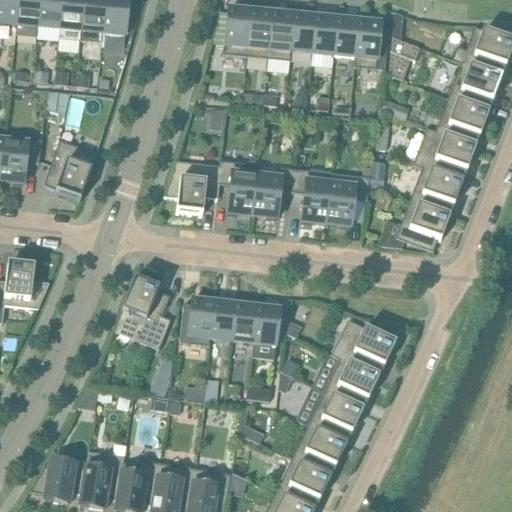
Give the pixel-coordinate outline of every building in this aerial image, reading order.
[(0,0),(0,26),(15,28),(17,0),(0,0)] [(37,31),(39,0),(17,0),(15,28),(14,38),(36,40),(37,31)] [(59,33),(61,0),(39,0),(37,31),(59,33)] [(79,44),(83,0),(61,0),(59,33),(58,42),(79,44)] [(83,0),(79,44),(101,46),(102,37),(105,0),(83,0)] [(105,0),(102,37),(124,39),(128,2),(105,0)] [(223,58),(245,60),(249,14),(227,12),(223,58)] [(271,16),(249,14),(245,60),(267,62),(271,16)] [(267,62),(288,65),(293,18),(271,16),(267,62)] [(315,20),(293,18),(288,65),(289,65),(290,55),(311,57),(315,20)] [(336,22),(315,20),(311,57),(333,59),(336,22)] [(333,59),(353,61),(352,71),(353,71),(358,24),(336,22),(333,59)] [(380,30),(380,27),(358,24),(353,71),(375,73),(376,70),(385,70),(389,31),(380,30)] [(391,41),(398,44),(400,29),(392,28),(391,41)] [(460,67),(500,83),(501,81),(498,80),(502,70),(504,71),(511,50),(511,45),(473,31),(464,55),(455,52),(451,64),(460,67)] [(414,65),(419,51),(398,44),(391,41),(389,56),(414,65)] [(447,102),(487,117),(488,116),(485,115),(489,104),(491,105),(500,83),(460,67),(447,102)] [(36,75),(35,85),(47,86),(48,76),(36,75)] [(14,84),(24,85),(25,77),(15,76),(14,84)] [(55,78),(54,88),(66,89),(67,79),(55,78)] [(87,91),(88,81),(76,80),(75,90),(87,91)] [(249,107),(262,108),(263,99),(250,97),(249,107)] [(264,99),(263,109),(275,110),(276,100),(264,99)] [(293,112),(305,113),(307,101),(295,100),(293,112)] [(327,115),(329,102),(316,101),(315,114),(327,115)] [(425,133),(474,152),(475,151),(472,150),(476,139),(478,140),(487,117),(447,102),(434,136),(425,133)] [(334,111),(333,120),(345,121),(346,112),(334,111)] [(223,115),(213,114),(212,126),(222,127),(223,115)] [(425,133),(412,168),(461,187),(462,186),(459,185),(463,174),(465,175),(474,152),(425,133)] [(386,136),(376,135),(374,151),(384,153),(386,136)] [(25,146),(2,144),(0,163),(0,184),(23,187),(25,166),(38,168),(41,144),(25,143),(25,146)] [(79,205),(96,158),(59,144),(43,189),(55,194),(54,197),(79,205)] [(226,217),(251,219),(256,179),(233,176),(234,167),(219,165),(218,170),(216,188),(218,188),(229,189),(226,217)] [(385,167),(371,165),(368,191),(382,193),(385,167)] [(218,188),(216,188),(218,170),(175,166),(163,201),(177,202),(175,216),(201,219),(203,202),(216,203),(218,188)] [(420,172),(408,206),(448,221),(449,221),(446,219),(450,209),(452,210),(461,187),(412,168),(411,169),(420,172)] [(363,170),(362,181),(369,182),(370,171),(363,170)] [(278,182),(256,179),(251,219),(276,222),(279,195),(291,197),(294,173),(279,172),(278,182)] [(300,225),(324,228),(329,187),(307,185),(308,175),(294,173),(291,197),(303,198),(300,225)] [(366,205),(367,191),(369,182),(362,181),(330,178),(329,187),(324,228),(350,231),(353,204),(366,205)] [(408,206),(395,242),(384,238),(380,250),(401,252),(404,245),(432,256),(437,244),(439,245),(448,221),(408,206)] [(0,309),(37,314),(48,288),(47,288),(31,285),(33,272),(7,269),(5,286),(0,285),(0,309)] [(156,296),(158,293),(133,283),(115,328),(117,329),(115,334),(157,351),(156,353),(158,354),(170,324),(161,321),(169,301),(156,296)] [(183,308),(179,345),(208,349),(209,342),(213,306),(191,303),(190,309),(183,308)] [(209,342),(231,345),(235,308),(213,306),(209,342)] [(231,345),(253,347),(257,311),(235,308),(231,345)] [(257,311),(253,347),(275,350),(279,313),(257,311)] [(294,342),(300,331),(285,324),(284,337),(294,342)] [(347,324),(330,359),(377,382),(378,381),(375,379),(380,369),(383,371),(394,347),(347,324)] [(367,404),(377,382),(330,359),(338,364),(322,396),(361,415),(362,414),(359,413),(364,403),(367,404)] [(292,380),(297,369),(286,364),(281,375),(292,380)] [(279,376),(277,393),(284,396),(291,382),(279,376)] [(157,380),(151,396),(164,401),(170,385),(157,380)] [(227,387),(226,400),(239,401),(240,389),(227,387)] [(270,394),(247,391),(246,403),(268,406),(270,394)] [(86,392),(77,411),(94,414),(97,394),(86,392)] [(189,397),(189,404),(201,405),(203,393),(196,392),(189,397)] [(98,394),(97,404),(109,406),(110,396),(98,394)] [(322,396),(306,430),(345,449),(345,448),(343,446),(348,436),(350,438),(361,415),(322,396)] [(155,401),(153,414),(166,416),(168,402),(155,401)] [(180,416),(181,404),(169,403),(168,415),(180,416)] [(306,430),(290,463),(329,482),(329,481),(326,480),(331,470),(334,471),(345,449),(306,430)] [(81,498),(79,509),(94,511),(103,511),(105,501),(116,503),(114,511),(115,511),(123,466),(123,462),(87,456),(85,472),(84,473),(80,498),(81,498)] [(290,463),(274,497),(305,511),(310,511),(315,503),(318,505),(329,482),(290,463)] [(151,511),(159,467),(138,464),(137,469),(123,466),(115,511),(139,511),(141,507),(152,509),(151,511)] [(48,472),(44,471),(28,495),(28,496),(44,498),(43,504),(68,508),(69,496),(80,498),(84,473),(73,471),(74,470),(49,466),(48,472)] [(188,511),(195,473),(159,467),(151,511),(188,511)] [(195,473),(188,511),(225,511),(230,479),(195,473)] [(229,495),(229,498),(240,499),(246,483),(241,481),(232,478),(231,482),(229,495)] [(305,511),(274,497),(266,511),(305,511)]
